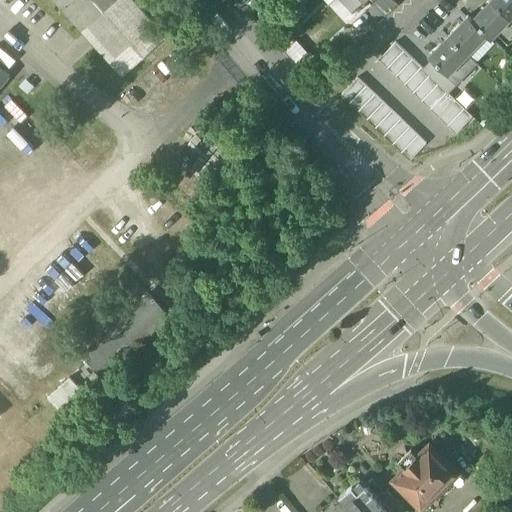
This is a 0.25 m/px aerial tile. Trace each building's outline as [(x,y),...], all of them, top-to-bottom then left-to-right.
[(166,37),(133,0),(54,0),(123,76),(166,37)] [(511,0),(495,0),(494,2),(511,19),(511,0)] [(511,19),(494,2),(474,21),(489,35),(493,39),(511,20),(511,19)] [(469,17),(449,36),(469,55),(489,35),(474,21),(469,17)] [(469,55),(449,36),(430,56),(449,74),(469,55)] [(406,52),(397,44),(381,61),(390,69),(406,52)] [(414,60),(406,52),(390,69),(398,77),(414,60)] [(423,68),(414,60),(398,77),(407,85),(423,68)] [(0,66),(0,87),(10,75),(0,66)] [(431,77),(423,68),(407,85),(415,94),(431,77)] [(440,85),(431,77),(415,94),(424,102),(440,85)] [(366,86),(358,78),(342,95),(350,103),(366,86)] [(449,93),(440,85),(424,102),(433,110),(449,93)] [(375,94),(366,86),(350,103),(359,111),(375,94)] [(457,101),(449,93),(433,110),(441,118),(457,101)] [(384,102),(375,94),(359,111),(367,119),(384,102)] [(466,109),(457,101),(441,118),(450,126),(466,109)] [(392,111),(384,102),(367,119),(376,128),(392,111)] [(474,117),(466,109),(450,126),(458,134),(474,117)] [(401,119),(392,111),(376,128),(385,136),(401,119)] [(409,127),(401,119),(385,136),(393,144),(409,127)] [(418,135),(409,127),(393,144),(402,152),(418,135)] [(187,134),(173,155),(194,168),(207,147),(187,134)] [(427,143),(418,135),(402,152),(410,160),(427,143)] [(268,301),(272,306),(285,295),(281,289),(268,301)] [(150,294),(82,356),(108,385),(176,322),(150,294)] [(461,450),(444,433),(432,445),(449,462),(461,450)] [(404,469),(393,480),(392,480),(391,481),(393,481),(420,508),(420,510),(422,510),(422,508),(434,497),(435,497),(438,494),(440,495),(442,496),(446,497),(447,497),(463,481),(462,478),(461,476),(460,474),(449,462),(432,445),(431,444),(430,443),(429,444),(429,445),(418,455),(404,469)] [(418,455),(412,449),(410,450),(408,451),(407,454),(403,458),(402,458),(400,459),(398,461),(398,462),(404,469),(418,455)] [(391,499),(374,479),(366,486),(373,495),(372,496),(381,507),(391,499)] [(352,486),(337,499),(348,511),(385,511),(381,507),(372,496),(373,495),(366,486),(364,488),(359,482),(353,488),(352,486)] [(348,511),(337,499),(324,511),(348,511)]
